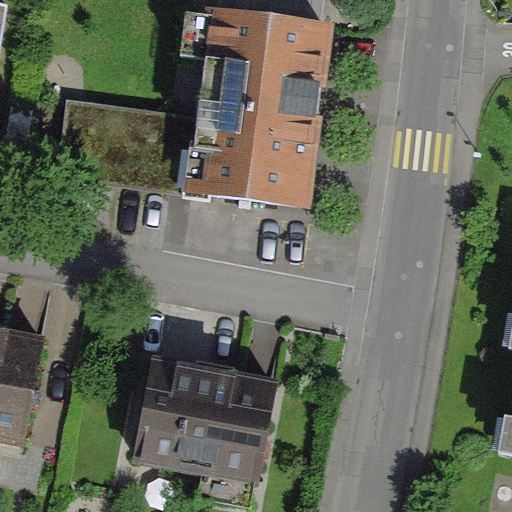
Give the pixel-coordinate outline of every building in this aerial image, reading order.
[(0,71),(14,14),(0,10),(0,71)] [(209,145),(202,199),(224,202),(225,192),(317,205),(340,36),(207,18),(201,63),(226,66),(215,146),(209,145)] [(511,416),(506,415),(500,452),(511,453),(511,332),(510,345),(511,345),(511,416)] [(43,347),(0,339),(0,441),(26,446),(43,347)] [(289,394),(166,370),(148,460),(219,474),(216,493),(267,503),(289,394)]
